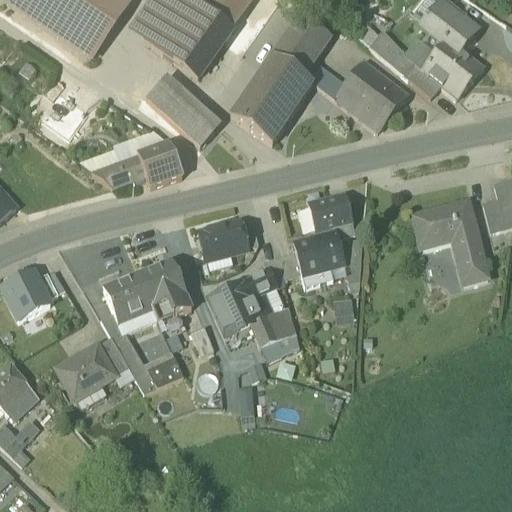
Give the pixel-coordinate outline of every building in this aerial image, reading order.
[(0,0),(0,5),(90,66),(125,13),(105,0),(0,0)] [(105,0),(125,13),(134,0),(105,0)] [(152,0),(128,35),(142,45),(172,0),(152,0)] [(206,19),(178,0),(172,0),(142,45),(172,66),(206,19)] [(207,17),(215,22),(229,0),(178,0),(206,19),(207,17)] [(436,38),(446,47),(448,45),(460,55),(461,53),(472,40),(459,28),(462,25),(441,7),(424,28),(436,38)] [(207,17),(206,19),(172,66),(197,83),(224,44),(231,34),(215,22),(207,17)] [(298,20),(270,61),(302,82),(313,66),(330,42),(298,20)] [(459,28),(472,40),(475,36),(462,25),(459,28)] [(234,30),(231,34),(224,44),(238,54),(248,39),(245,37),(234,30)] [(358,37),(369,50),(378,42),(366,30),(358,37)] [(446,47),(436,38),(418,59),(426,64),(429,67),(446,47)] [(484,73),(461,53),(460,55),(448,45),(446,47),(429,67),(422,75),(441,91),(440,92),(456,105),(484,73)] [(376,59),(400,79),(417,60),(409,52),(409,53),(405,49),(399,55),(389,46),(376,59)] [(312,89),(302,82),(270,61),(255,84),(296,112),(312,89)] [(426,64),(407,85),(430,104),(440,92),(441,91),(422,75),(429,67),(426,64)] [(302,82),(312,89),(323,73),(313,66),(302,82)] [(333,105),(375,137),(376,137),(377,137),(407,100),(363,66),(345,90),(333,105)] [(323,73),(312,89),(333,105),(345,90),(323,73)] [(160,89),(214,137),(219,131),(166,83),(160,89)] [(230,121),(271,149),(296,112),(255,84),(230,121)] [(145,105),(199,153),(214,137),(160,89),(145,105)] [(64,99),(37,136),(50,146),(77,109),(64,99)] [(115,155),(79,168),(91,177),(137,160),(167,149),(152,137),(113,151),(115,155)] [(145,180),(149,192),(181,182),(167,149),(137,160),(145,180)] [(111,192),(145,180),(137,160),(91,177),(111,192)] [(511,184),(492,190),(496,202),(500,219),(511,216),(511,184)] [(0,227),(16,212),(0,193),(0,227)] [(329,243),(330,243),(336,242),(337,245),(354,241),(344,201),(307,210),(314,238),(327,235),(329,243)] [(511,227),(511,216),(500,219),(496,202),(483,206),(490,233),(511,227)] [(466,207),(461,208),(469,239),(475,238),(466,207)] [(451,246),(463,290),(487,284),(475,238),(469,239),(461,208),(410,222),(419,255),(451,246)] [(245,249),(255,254),(257,250),(251,226),(239,229),(245,249)] [(197,238),(204,266),(241,256),(245,249),(239,229),(239,227),(197,238)] [(338,249),(337,245),(336,242),(330,243),(310,249),(309,245),(292,249),(294,257),(300,279),(301,283),(344,272),(338,249)] [(338,249),(344,272),(360,268),(361,243),(338,249)] [(294,257),(278,262),(283,286),(300,279),(294,257)] [(274,289),(283,286),(278,262),(263,267),(267,276),(268,276),(274,289)] [(151,315),(185,301),(171,267),(137,282),(151,315)] [(206,304),(214,321),(252,304),(266,298),(276,293),(274,289),(268,276),(267,276),(206,304)] [(32,277),(1,293),(18,327),(49,311),(46,305),(36,284),(32,277)] [(57,300),(46,279),(36,284),(46,305),(57,300)] [(115,329),(151,315),(137,282),(101,296),(111,319),(115,330),(115,329)] [(266,298),(252,304),(261,324),(269,320),(266,298)] [(191,313),(185,301),(151,315),(155,325),(156,327),(191,313)] [(349,301),(332,305),(338,330),(355,326),(349,301)] [(262,326),(261,324),(252,304),(214,321),(224,343),(232,339),(250,331),(262,326)] [(278,315),(278,316),(290,341),(295,339),(286,313),(280,315),(279,314),(278,315)] [(151,315),(115,329),(120,340),(124,338),(155,325),(151,315)] [(278,316),(269,320),(261,324),(262,326),(250,331),(255,343),(260,354),(290,341),(278,316)] [(100,326),(110,344),(111,345),(120,340),(115,329),(115,330),(111,319),(100,326)] [(250,331),(232,339),(235,347),(239,345),(241,349),(255,343),(250,331)] [(190,337),(200,361),(213,355),(203,332),(190,337)] [(127,373),(143,400),(183,384),(173,363),(145,375),(134,356),(124,338),(120,340),(111,345),(126,371),(127,373)] [(176,339),(166,344),(173,357),(183,352),(176,339)] [(290,341),(260,354),(267,368),(301,353),(295,339),(290,341)] [(126,371),(111,345),(110,344),(97,352),(113,379),(126,371)] [(157,361),(150,347),(143,350),(150,364),(157,361)] [(142,351),(134,356),(145,375),(173,363),(169,355),(157,361),(150,364),(142,351)] [(56,376),(74,407),(115,383),(113,379),(97,352),(56,376)] [(261,368),(246,373),(251,388),(266,383),(261,368)] [(0,382),(0,413),(11,426),(37,402),(10,373),(0,382)] [(251,392),(238,393),(240,423),(253,422),(251,392)] [(14,441),(25,451),(39,436),(28,426),(14,441)] [(0,431),(0,452),(12,464),(21,455),(25,451),(14,441),(2,430),(0,431)] [(21,455),(12,464),(22,473),(30,464),(21,455)] [(0,495),(13,484),(0,472),(0,495)]
